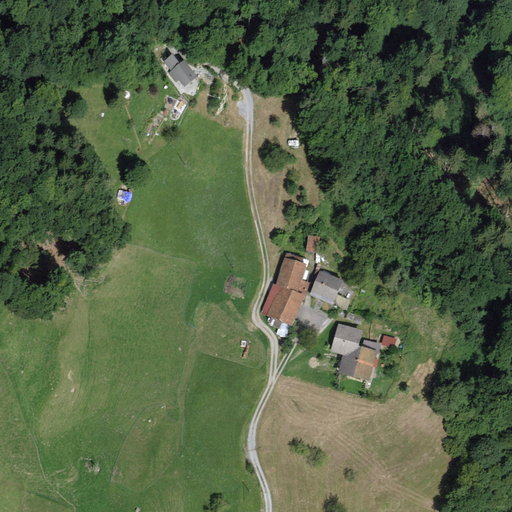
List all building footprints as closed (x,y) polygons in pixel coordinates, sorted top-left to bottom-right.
[(180,66),(173,57),(164,63),(171,72),(169,73),(176,83),(179,81),(185,88),(196,79),(184,63),(180,66)] [(320,239),(308,238),(306,253),(318,255),(320,239)] [(276,287),(273,286),(261,315),(292,330),(305,300),(310,285),(302,283),(309,263),(286,255),(276,287)] [(344,284),(320,273),(311,295),(334,305),(344,284)] [(364,334),(338,327),(331,354),(344,358),(338,377),(369,385),(377,357),(378,358),(381,347),(364,342),(362,351),(359,350),(364,334)]
